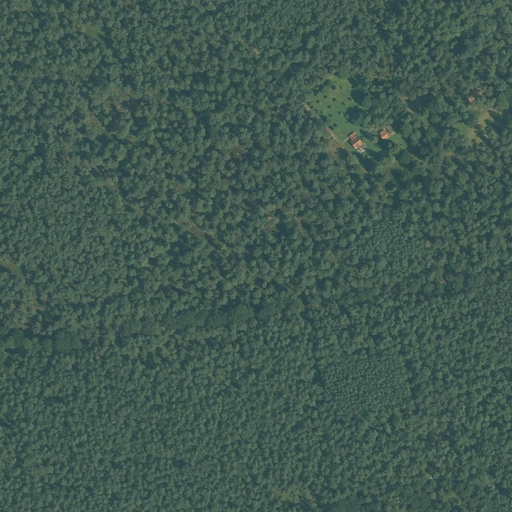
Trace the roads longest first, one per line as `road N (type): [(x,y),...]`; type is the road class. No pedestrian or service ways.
road 1 (track): [(340,146),(441,261),(450,265),(511,224)]
road 2 (track): [(0,64),(132,216)]
road 3 (track): [(312,511),(428,477)]
